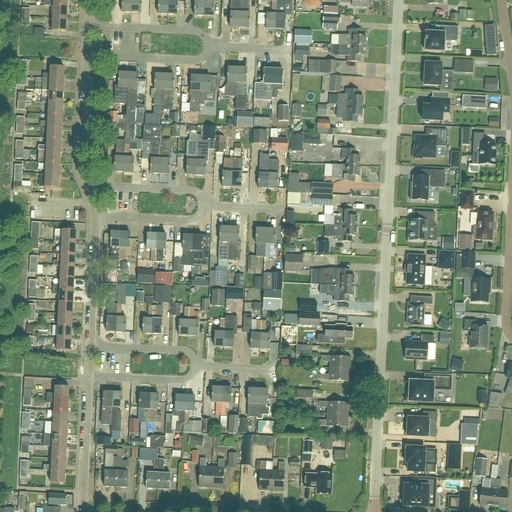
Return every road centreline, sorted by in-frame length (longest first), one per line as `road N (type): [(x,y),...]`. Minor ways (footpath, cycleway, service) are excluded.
road 1 (residential): [(373,511),(397,0)]
road 2 (residential): [(511,335),(505,326),(511,190)]
road 3 (residential): [(85,55),(194,60),(214,46)]
road 4 (residential): [(83,511),(89,378)]
road 5 (residential): [(214,46),(198,32),(87,25)]
road 6 (residential): [(88,185),(81,168),(85,55)]
road 7 (residential): [(90,346),(97,217)]
road 8 (residential): [(204,206),(190,190),(88,185)]
